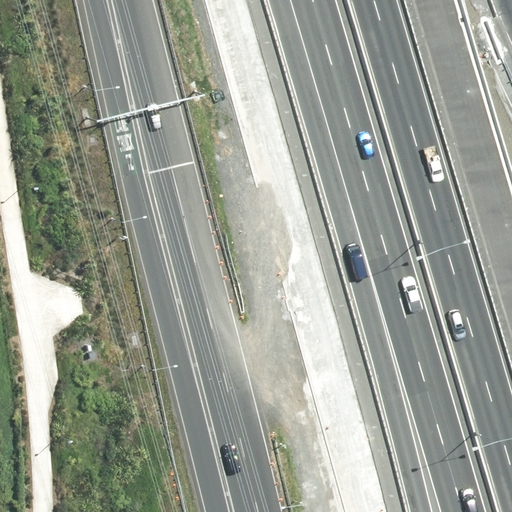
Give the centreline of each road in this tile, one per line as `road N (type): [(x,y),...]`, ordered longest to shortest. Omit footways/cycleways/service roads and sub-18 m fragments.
road 1 (motorway): [(452,511),(304,0)]
road 2 (motorway): [(399,511),(263,0)]
road 3 (motorway): [(232,511),(108,0)]
road 4 (motorway): [(393,0),(511,404)]
